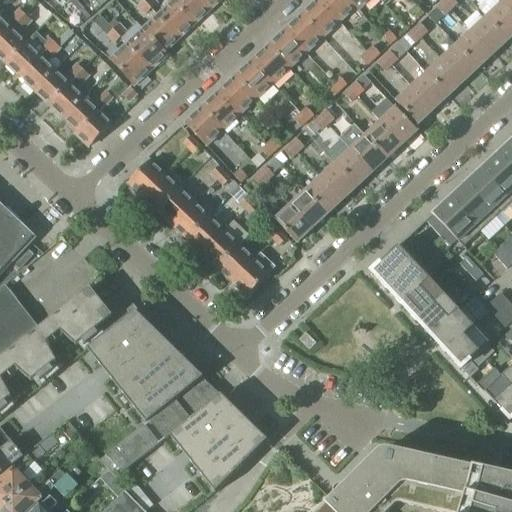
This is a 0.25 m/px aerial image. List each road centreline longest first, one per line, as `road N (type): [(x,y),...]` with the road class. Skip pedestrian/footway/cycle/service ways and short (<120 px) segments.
road 1 (residential): [(511,96),(236,356)]
road 2 (residential): [(73,199),(287,0)]
road 3 (residential): [(236,356),(73,199)]
road 4 (residential): [(389,425),(302,405),(236,356)]
road 5 (unknown): [(302,405),(259,477),(226,511)]
